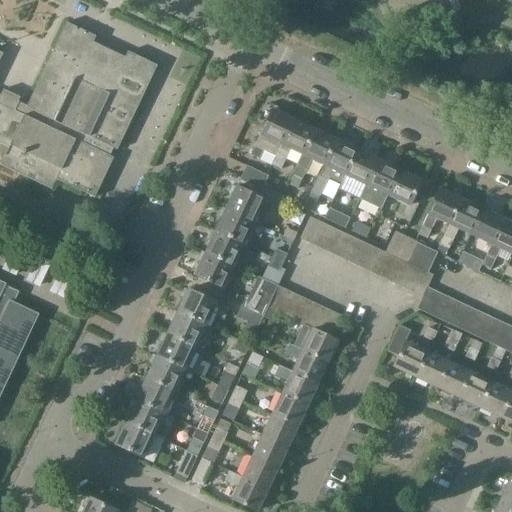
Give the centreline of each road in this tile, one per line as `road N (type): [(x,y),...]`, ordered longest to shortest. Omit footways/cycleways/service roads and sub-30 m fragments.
road 1 (residential): [(56,442),(244,37)]
road 2 (unclassified): [(511,162),(244,37)]
road 3 (residential): [(298,511),(390,315)]
road 4 (residential): [(56,442),(204,511)]
